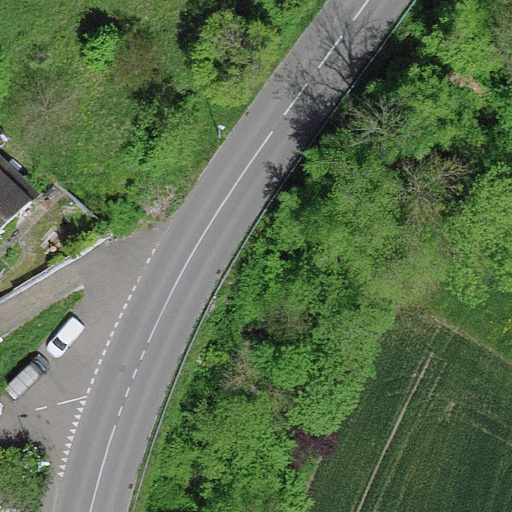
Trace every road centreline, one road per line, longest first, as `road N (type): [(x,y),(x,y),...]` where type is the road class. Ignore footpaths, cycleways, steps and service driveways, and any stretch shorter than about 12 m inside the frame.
road 1 (secondary): [(167,282),(200,224),(363,0)]
road 2 (secondary): [(86,511),(167,282)]
road 3 (residential): [(0,325),(59,286),(102,271),(167,282)]
road 4 (track): [(0,435),(41,408),(126,397)]
